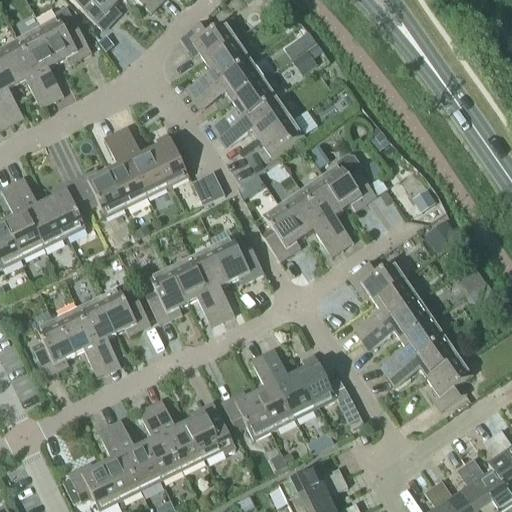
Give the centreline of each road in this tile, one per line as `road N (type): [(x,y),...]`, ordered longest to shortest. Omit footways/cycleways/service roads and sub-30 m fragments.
road 1 (residential): [(22,438),(298,306)]
road 2 (residential): [(298,306),(156,72)]
road 3 (residential): [(409,465),(298,306)]
road 4 (residential): [(0,158),(156,72)]
road 5 (secondary): [(511,179),(428,62)]
road 6 (residential): [(298,306),(407,228)]
road 7 (residential): [(409,465),(511,390)]
